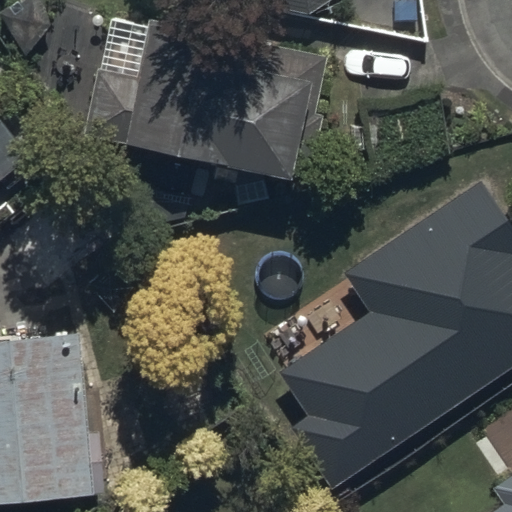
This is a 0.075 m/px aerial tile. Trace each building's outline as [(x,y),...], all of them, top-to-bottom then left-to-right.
[(248,0),(257,13),(313,14),(333,0),(248,0)] [(256,168),(294,179),(313,91),(322,92),(329,59),(151,22),(139,80),(100,72),(87,132),(256,168)] [(0,180),(31,157),(3,120),(0,122),(0,180)] [(0,232),(0,236),(46,293),(120,234),(72,175),(0,232)] [(291,431),(331,489),(511,366),(511,225),(483,183),(348,274),(372,310),(279,373),(310,418),(291,431)] [(0,501),(100,493),(86,335),(0,342),(0,501)] [(511,511),(511,483),(468,511),(511,511)]
